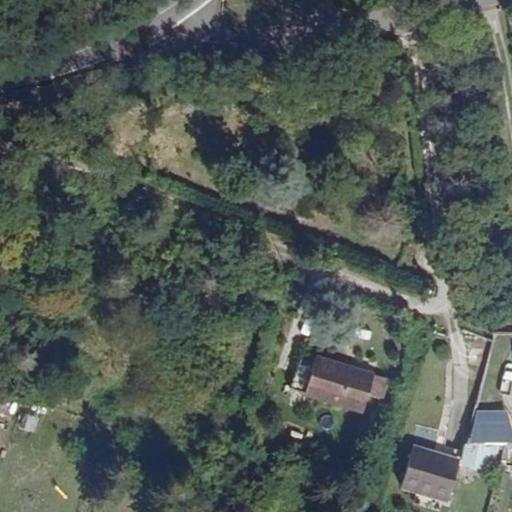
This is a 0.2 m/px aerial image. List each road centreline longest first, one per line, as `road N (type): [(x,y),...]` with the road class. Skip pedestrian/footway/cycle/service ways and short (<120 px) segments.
road 1 (track): [(0,143),(435,304),(461,251),(403,11)]
road 2 (tertiary): [(162,13),(172,27),(222,43),(352,25),(443,0)]
road 3 (secondary): [(162,13),(69,53),(0,69)]
